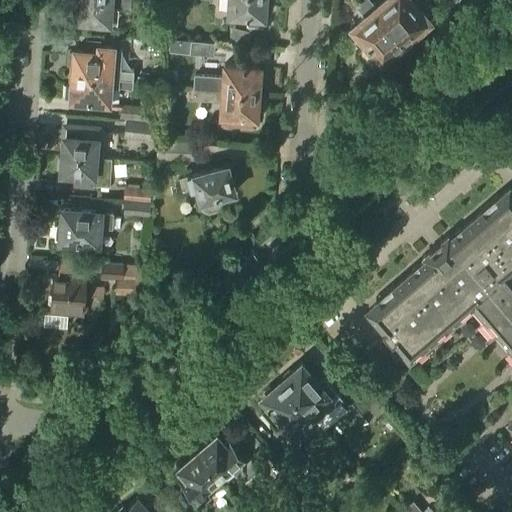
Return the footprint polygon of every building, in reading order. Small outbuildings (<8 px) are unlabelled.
[(131,9),(131,0),(77,0),(76,19),(117,22),(118,8),(131,9)] [(265,18),(266,0),(230,0),(229,15),(249,17),(248,25),(264,27),(265,18)] [(390,58),(394,54),(394,50),(406,40),(377,9),(369,0),(354,0),(353,2),(367,18),(355,28),(368,42),(356,52),(371,69),(382,59),(383,60),(386,57),(390,58)] [(411,39),(415,35),(415,32),(428,20),(410,0),(386,0),(377,9),(406,40),(407,38),(411,39)] [(453,0),(439,0),(437,2),(445,11),(455,2),(453,0)] [(250,44),(250,31),(230,26),(230,44),(250,44)] [(214,55),(215,42),(191,40),(190,53),(214,55)] [(120,69),(122,50),(113,50),(113,46),(99,45),(98,51),(75,50),(73,75),(133,79),(134,70),(120,69)] [(196,76),(195,88),(259,94),(261,67),(225,64),(224,79),(196,76)] [(132,88),(133,79),(73,75),(71,100),(109,102),(110,87),(132,88)] [(257,118),(259,94),(195,88),(194,99),(222,101),(221,115),(222,115),(222,122),(224,124),(253,126),(256,124),(256,118),(257,118)] [(154,121),(155,107),(121,104),(120,119),(154,121)] [(155,140),(156,123),(126,120),(124,138),(155,140)] [(103,158),(106,131),(98,130),(98,129),(66,127),(63,155),(103,158)] [(195,160),(196,142),(157,140),(156,158),(195,160)] [(103,158),(63,155),(63,159),(58,158),(57,169),(62,169),(62,173),(78,174),(77,184),(93,185),(93,184),(109,186),(111,158),(103,158)] [(236,192),(229,164),(188,174),(188,175),(180,177),(183,190),(191,188),(197,187),(203,207),(208,211),(217,208),(220,203),(218,197),(236,192)] [(150,201),(151,188),(126,186),(125,199),(150,201)] [(511,192),(510,189),(452,238),(449,234),(435,245),(423,256),(427,261),(369,310),(384,327),(382,329),(392,341),(395,339),(410,357),(474,301),(511,344),(511,421),(511,422),(511,192)] [(149,216),(150,202),(125,200),(124,214),(149,216)] [(112,227),(113,212),(100,212),(100,211),(62,209),(62,223),(56,222),(55,238),(61,239),(61,240),(81,241),(80,247),(96,248),(97,242),(98,242),(99,227),(112,227)] [(59,275),(54,275),(51,311),(83,313),(86,277),(84,277),(85,261),(61,259),(59,275)] [(124,264),(102,263),(101,278),(116,279),(114,295),(136,297),(137,279),(124,278),(124,264)] [(91,286),(91,296),(104,297),(104,287),(91,286)] [(314,418),(334,401),(302,363),(282,380),(314,418)] [(306,425),(314,418),(282,380),(262,397),(269,404),(262,410),(275,426),(282,420),(289,428),(300,419),(306,425)] [(362,423),(373,413),(358,396),(347,405),(362,423)] [(252,434),(245,440),(256,452),(263,446),(252,434)] [(223,443),(217,436),(198,452),(224,481),(237,470),(246,480),(260,468),(250,457),(247,460),(228,438),(223,443)] [(312,476),(289,449),(279,457),(294,475),(295,475),(303,484),(312,476)] [(200,501),(224,481),(198,452),(180,468),(186,474),(181,479),(200,501)] [(436,498),(445,489),(431,474),(422,482),(436,498)] [(304,511),(324,511),(309,494),(297,504),(304,511)] [(150,511),(138,497),(125,508),(123,505),(115,511),(150,511)] [(169,501),(160,508),(163,511),(172,511),(176,509),(169,501)] [(440,511),(421,511),(413,502),(401,511),(442,511),(440,511)]
